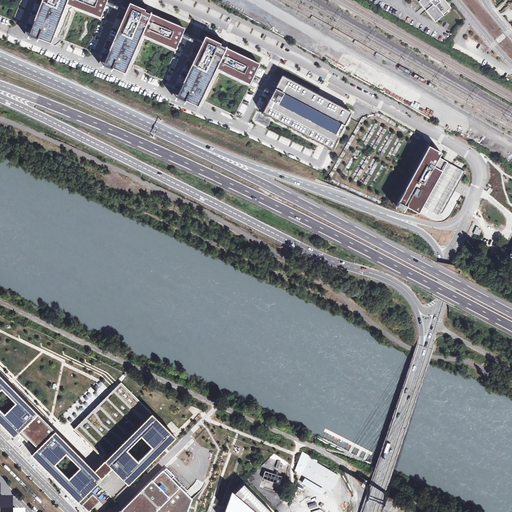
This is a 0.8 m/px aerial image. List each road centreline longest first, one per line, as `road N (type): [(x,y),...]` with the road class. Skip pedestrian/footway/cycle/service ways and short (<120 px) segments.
road 1 (trunk): [(0,87),(179,160),(511,328)]
road 2 (trunk): [(511,314),(54,82)]
road 3 (trunk): [(0,98),(297,244),(385,276),(412,300)]
road 4 (unclassified): [(462,217),(476,169),(464,150),(169,0)]
road 5 (track): [(0,140),(325,299),(353,305)]
road 6 (trunk): [(377,211),(54,82)]
road 7 (trunk): [(366,511),(422,343)]
